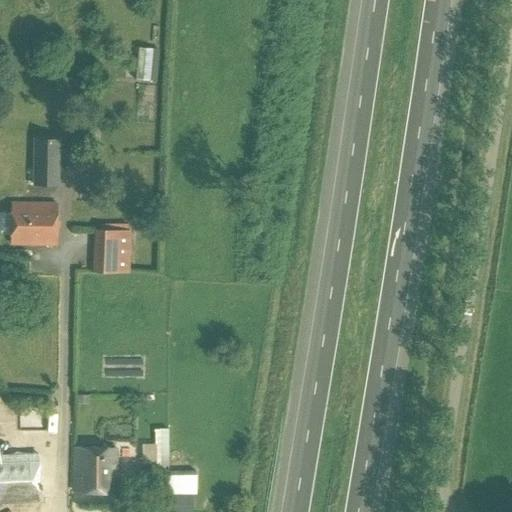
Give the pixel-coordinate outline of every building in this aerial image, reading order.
[(148,82),(158,82),(158,48),(148,48),(148,82)] [(57,184),(57,138),(44,138),(44,139),(34,139),(34,157),(33,157),(33,184),(57,184)] [(43,197),(62,197),(62,186),(43,185),(43,197)] [(11,244),(55,244),(56,203),(11,203),(11,244)] [(98,231),(96,270),(125,271),(127,232),(98,231)] [(88,394),(76,395),(76,404),(89,403),(88,394)] [(74,491),(114,492),(115,449),(75,448),(74,491)] [(0,501),(38,501),(37,454),(0,454),(0,501)] [(140,475),(140,495),(194,495),(194,475),(140,475)]
